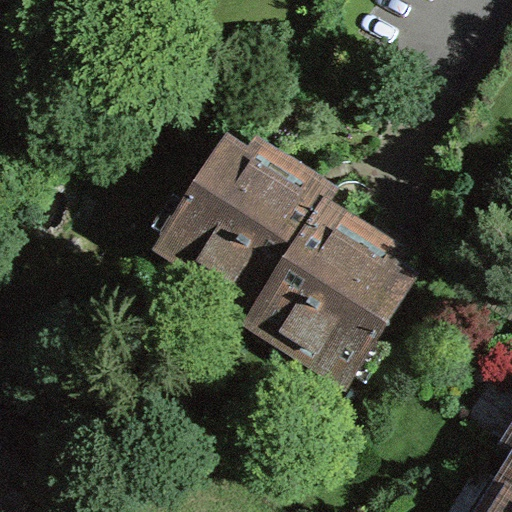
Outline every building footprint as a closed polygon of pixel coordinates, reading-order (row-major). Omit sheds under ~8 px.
[(340,186),(256,133),(248,146),(227,132),(151,249),(249,312),(320,194),(331,200),(340,186)] [(331,200),(320,194),(249,312),(241,326),(344,387),(423,256),(331,200)] [(0,511),(12,511),(58,451),(0,407),(0,511)] [(511,427),(503,442),(511,448),(511,427)] [(511,511),(511,453),(474,511),(511,511)]
